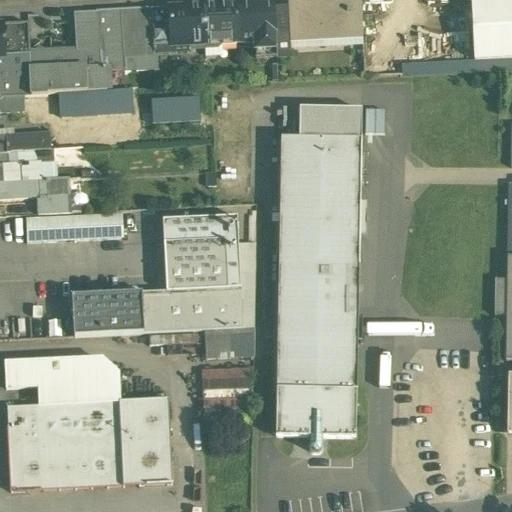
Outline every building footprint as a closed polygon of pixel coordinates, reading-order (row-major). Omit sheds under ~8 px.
[(359,0),(287,4),(287,8),(289,38),(290,38),(321,37),(321,43),(362,41),(359,0)] [(511,0),(496,0),(471,1),(474,63),(511,60),(511,0)] [(274,4),(254,5),(254,6),(256,43),(254,43),(255,60),(276,59),(276,46),(274,9),(274,4)] [(237,6),(202,8),(204,46),(239,44),(237,6)] [(254,6),(237,6),(239,44),(254,43),(256,43),(254,6)] [(202,8),(168,10),(170,48),(204,46),(202,8)] [(287,8),(274,9),(276,46),(290,45),(290,38),(289,38),(287,8)] [(168,10),(150,11),(152,49),(153,48),(170,48),(168,10)] [(150,11),(120,12),(123,60),(154,58),(153,48),(152,49),(150,11)] [(120,12),(96,14),(96,16),(100,70),(104,70),(106,93),(125,92),(123,60),(120,12)] [(4,59),(0,58),(0,73),(44,72),(84,70),(100,70),(96,16),(77,17),(78,54),(28,56),(29,57),(4,59)] [(27,26),(2,27),(4,59),(29,57),(28,56),(27,26)] [(290,45),(276,46),(276,59),(291,58),(290,45)] [(511,60),(474,63),(467,63),(467,75),(511,72),(511,60)] [(401,66),(401,78),(467,75),(467,63),(401,66)] [(84,70),(44,72),(45,96),(85,94),(84,70)] [(100,70),(84,70),(85,94),(106,93),(104,70),(100,70)] [(44,72),(0,73),(0,98),(24,97),(45,96),(44,72)] [(45,96),(24,97),(24,106),(47,105),(46,96),(45,96)] [(24,97),(0,98),(0,114),(24,113),(24,106),(24,97)] [(360,112),(299,111),(298,141),(360,142),(360,112)] [(111,117),(112,134),(136,133),(135,116),(111,117)] [(0,138),(0,156),(9,156),(9,167),(35,166),(34,154),(42,153),(40,136),(0,138)] [(48,136),(40,136),(42,153),(49,153),(48,136)] [(298,141),(280,140),(276,391),(355,393),(360,142),(298,141)] [(81,150),(53,152),(53,160),(60,163),(81,162),(81,150)] [(42,153),(34,154),(35,166),(40,166),(54,166),(53,160),(53,152),(49,153),(42,153)] [(9,156),(0,156),(0,170),(2,170),(2,167),(9,167),(9,156)] [(9,167),(2,167),(2,170),(0,170),(0,185),(35,183),(41,183),(40,166),(35,166),(9,167)] [(41,183),(35,183),(36,200),(36,204),(57,204),(57,217),(71,216),(68,182),(41,183)] [(79,182),(68,182),(71,216),(81,215),(79,182)] [(35,183),(0,185),(0,202),(36,200),(35,183)] [(57,217),(57,204),(36,204),(37,218),(57,217)] [(122,217),(25,221),(26,246),(122,242),(122,217)] [(236,219),(162,223),(163,245),(224,243),(227,291),(239,290),(236,219)] [(224,243),(163,245),(166,294),(227,291),(224,243)] [(506,281),(494,281),(494,317),(506,317),(506,281)] [(166,294),(140,295),(142,336),(204,333),(242,331),(240,290),(239,290),(227,291),(166,294)] [(140,295),(71,299),(73,339),(142,336),(140,295)] [(242,331),(204,333),(205,362),(253,360),(254,331),(242,331)] [(101,362),(4,366),(5,391),(37,390),(38,408),(119,404),(118,377),(101,362)] [(203,423),(252,420),(249,373),(201,375),(203,423)] [(308,440),(311,392),(276,391),(274,440),(308,440)] [(355,393),(311,392),(308,440),(308,452),(311,456),(317,456),(321,453),(321,441),(355,441),(355,393)] [(38,408),(6,410),(11,495),(171,487),(167,402),(119,404),(38,408)]
